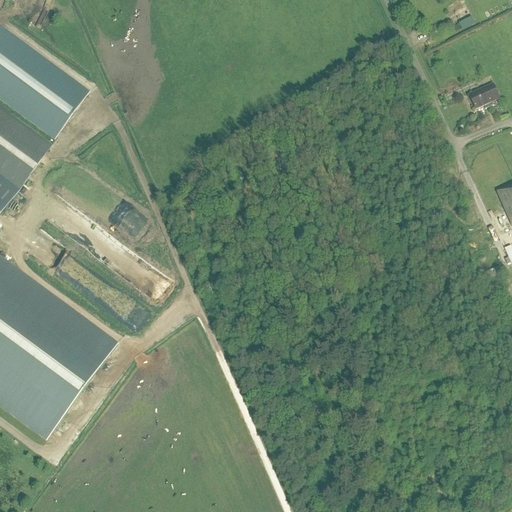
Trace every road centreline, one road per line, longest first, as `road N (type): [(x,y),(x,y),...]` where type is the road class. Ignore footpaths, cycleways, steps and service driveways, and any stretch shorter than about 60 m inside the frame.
road 1 (track): [(0,18),(101,97),(289,511)]
road 2 (unclassified): [(500,251),(387,0)]
